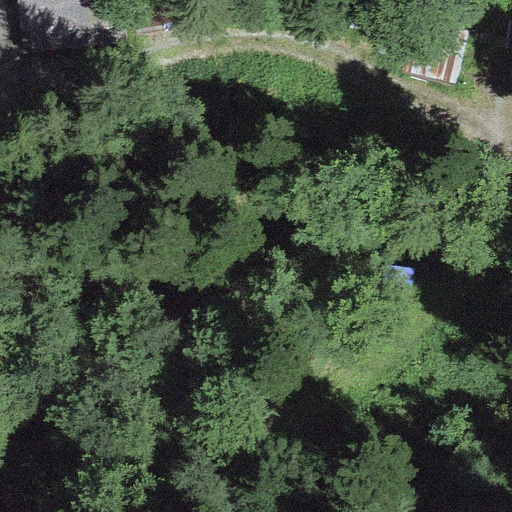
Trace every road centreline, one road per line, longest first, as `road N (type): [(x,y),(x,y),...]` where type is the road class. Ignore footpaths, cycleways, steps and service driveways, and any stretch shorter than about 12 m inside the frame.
road 1 (track): [(0,85),(185,44),(258,40),(339,56),(456,106),(499,145),(511,179)]
road 2 (track): [(511,218),(509,233),(478,264),(317,397),(301,423),(303,511)]
